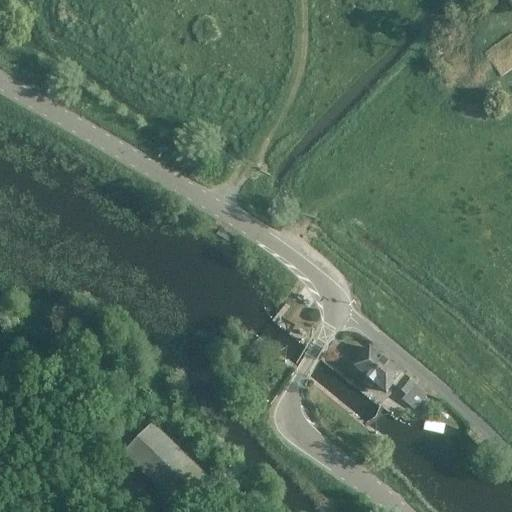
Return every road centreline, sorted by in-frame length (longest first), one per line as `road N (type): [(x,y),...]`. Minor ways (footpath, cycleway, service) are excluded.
road 1 (unclassified): [(337,312),(319,277),(284,245),(0,80)]
road 2 (unclassified): [(400,511),(289,417),(292,394),(337,312)]
road 3 (unclassified): [(511,458),(420,372),(337,312)]
